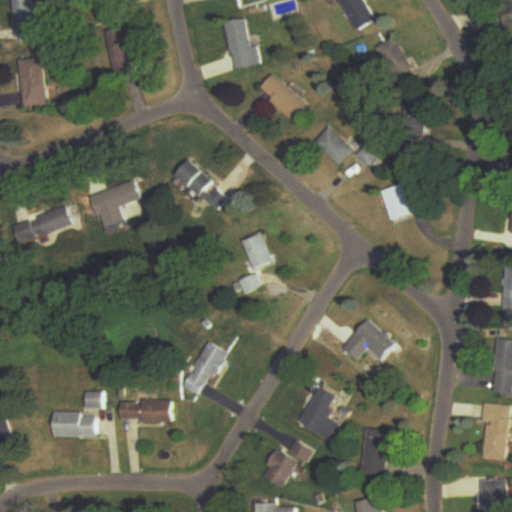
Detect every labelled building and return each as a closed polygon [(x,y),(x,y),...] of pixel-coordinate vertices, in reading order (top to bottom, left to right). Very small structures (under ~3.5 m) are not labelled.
[(52,3),(37,4),(36,0),(16,0),(20,46),(40,44),(38,20),(53,19),(52,3)] [(341,0),(360,33),(380,22),(367,0),(341,0)] [(261,67),(255,20),(232,23),(238,70),(261,67)] [(111,32),(120,78),(142,73),(133,28),(111,32)] [(418,71),(398,38),(379,49),(399,82),(418,71)] [(28,108),(53,105),(46,59),(22,62),(28,108)] [(313,108),(280,75),(264,90),(297,123),(313,108)] [(407,104),(407,138),(429,138),(429,104),(407,104)] [(359,151),(334,128),(319,144),(344,167),(359,151)] [(363,154),(366,161),(376,157),(373,149),(363,154)] [(217,186),(220,184),(195,161),(181,176),(220,212),(232,200),(217,186)] [(96,196),(106,229),(129,222),(124,207),(146,201),(141,183),(96,196)] [(423,213),(414,183),(385,192),(394,222),(423,213)] [(77,228),(72,209),(17,225),(22,244),(77,228)] [(277,266),(267,235),(247,241),(257,272),(277,266)] [(249,295),(264,289),(259,275),(243,282),(249,295)] [(359,338),(378,354),(392,338),(373,322),(359,338)] [(499,395),(511,395),(511,340),(502,340),(499,395)] [(205,399),(230,354),(212,344),(187,389),(205,399)] [(343,427),(330,420),(342,398),(323,388),(302,426),(334,443),(343,427)] [(91,411),(107,411),(107,394),(91,394),(91,411)] [(124,403),(124,423),(176,423),(176,403),(124,403)] [(511,462),(511,459),(511,406),(489,405),(488,423),(492,424),(489,460),(511,462)] [(58,438),(101,438),(101,415),(58,415),(58,438)] [(0,421),(0,449),(18,444),(11,419),(0,421)] [(393,433),(370,430),(364,475),(388,478),(393,433)] [(287,490),(303,461),(309,465),(317,453),(299,443),(291,457),(283,452),(268,479),(287,490)] [(488,511),(511,511),(511,481),(489,481),(488,511)] [(360,511),(384,511),(383,500),(360,503),(360,511)]
